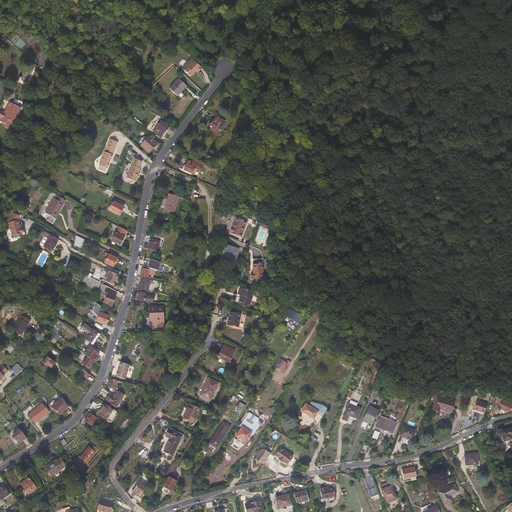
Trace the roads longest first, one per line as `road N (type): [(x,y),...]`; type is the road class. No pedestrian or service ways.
road 1 (residential): [(0,471),(85,408),(106,371),(129,292),(148,181),(229,69)]
road 2 (residential): [(162,511),(211,493),(416,457),(511,416)]
road 3 (residential): [(211,337),(111,467),(138,511)]
